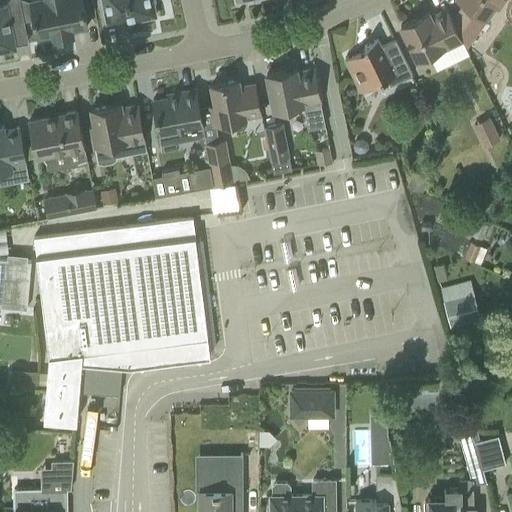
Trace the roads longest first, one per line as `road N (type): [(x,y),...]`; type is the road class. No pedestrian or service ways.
road 1 (residential): [(0,91),(200,52)]
road 2 (residential): [(200,52),(317,27),(387,0)]
